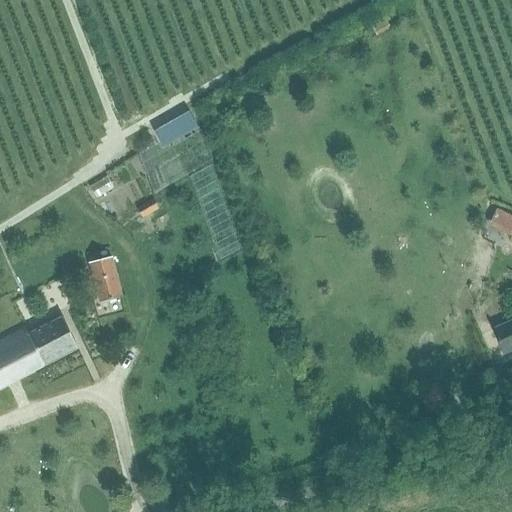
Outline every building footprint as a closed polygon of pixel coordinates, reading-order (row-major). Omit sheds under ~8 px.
[(161,120),(178,113),(174,104),(157,112),(161,120)] [(166,130),(163,125),(153,130),(162,146),(196,127),(191,117),(166,130)] [(511,226),(511,225),(511,204),(494,196),(486,214),(511,226)] [(138,209),(143,217),(158,208),(154,200),(138,209)] [(113,258),(90,263),(101,303),(123,297),(113,258)] [(494,270),(499,281),(511,275),(511,268),(509,263),(494,270)] [(10,290),(21,313),(32,307),(20,285),(10,290)] [(26,329),(0,342),(0,388),(44,365),(78,348),(64,317),(29,334),(26,329)] [(511,320),(492,329),(503,354),(511,349),(511,320)] [(420,392),(426,410),(446,403),(439,385),(420,392)]
